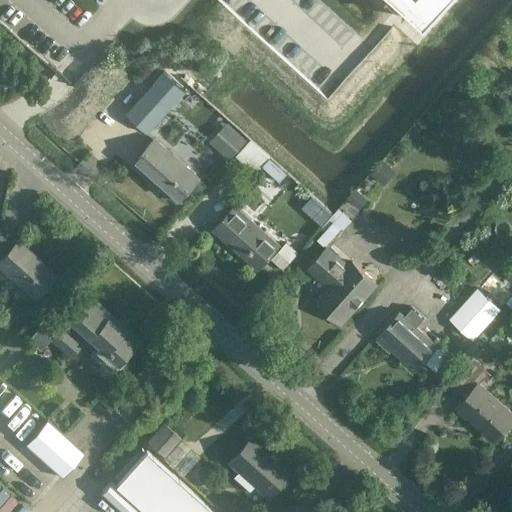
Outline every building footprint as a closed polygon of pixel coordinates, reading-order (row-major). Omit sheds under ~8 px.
[(403,0),(426,21),(429,18),(428,17),(443,0),(403,0)] [(232,154),(248,136),(228,118),(211,136),(232,154)] [(200,176),(156,136),(134,161),(177,201),(200,176)] [(275,160),(251,138),(236,155),(256,173),(263,165),(279,179),(287,171),(275,160)] [(280,243),(235,203),(213,228),(258,268),(280,243)] [(348,262),(327,243),(340,227),(342,229),(351,219),(343,211),(318,238),(325,245),(305,267),(326,286),(316,298),(337,318),(372,279),(351,259),(348,262)] [(287,266),(299,246),(287,239),(275,259),(287,266)] [(0,267),(33,297),(53,275),(14,240),(0,256),(0,267)] [(472,338),(500,307),(478,287),(450,318),(472,338)] [(89,295),(49,340),(69,358),(87,338),(95,345),(92,348),(113,367),(138,340),(89,295)] [(414,367),(435,343),(397,309),(376,333),(414,367)] [(501,355),(510,345),(495,332),(486,342),(501,355)] [(511,415),(511,414),(477,384),(488,371),(472,357),(449,383),(464,397),(456,405),(492,438),(511,415)] [(27,444),(62,477),(85,453),(49,419),(27,444)] [(165,456),(180,439),(162,423),(147,441),(165,456)] [(227,459),(239,470),(233,478),(247,491),(254,484),(266,495),(286,473),(248,438),(227,459)] [(111,481),(101,491),(111,500),(120,489),(145,511),(214,511),(146,450),(115,484),(111,481)] [(145,511),(120,489),(111,500),(124,511),(145,511)]
